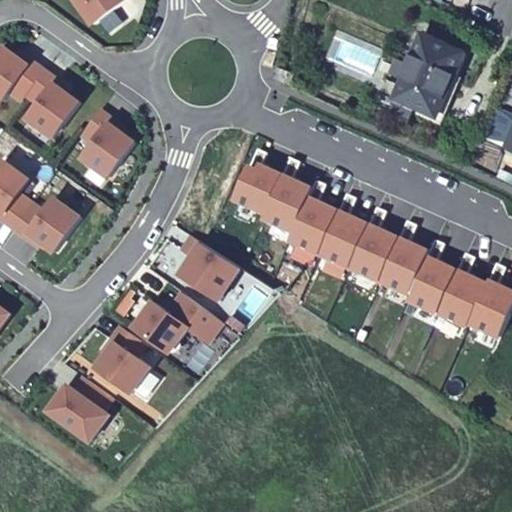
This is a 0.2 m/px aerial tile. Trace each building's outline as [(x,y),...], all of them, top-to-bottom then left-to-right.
[(89,0),(101,16),(122,0),(89,0)] [(398,88),(401,89),(440,108),(468,44),(429,26),(427,24),(398,88)] [(33,87),(51,63),(37,53),(35,57),(21,47),(9,38),(0,50),(0,85),(10,92),(16,84),(29,93),(33,87)] [(21,47),(35,57),(37,53),(24,43),(21,47)] [(35,111),(61,130),(87,96),(74,87),(61,77),(64,73),(51,63),(33,87),(45,97),(35,111)] [(61,77),(74,87),(77,83),(64,73),(61,77)] [(93,146),(119,165),(144,131),(131,121),(119,112),(122,108),(109,99),(91,123),(103,132),(93,146)] [(119,112),(131,121),(134,117),(122,108),(119,112)] [(23,216),(40,192),(28,183),(39,168),(12,149),(0,166),(0,193),(13,202),(10,206),(23,216)] [(51,231),(64,240),(89,206),(64,187),(53,201),(40,192),(23,216),(36,226),(39,222),(51,231)] [(13,202),(0,193),(0,199),(10,206),(13,202)] [(48,235),(51,231),(39,222),(36,226),(48,235)] [(248,265),(200,230),(191,243),(201,251),(188,269),(226,296),(248,265)] [(0,327),(18,303),(0,288),(0,327)] [(161,296),(142,321),(177,346),(195,321),(215,336),(229,316),(189,288),(175,306),(161,296)] [(150,337),(126,319),(116,333),(120,336),(112,348),(106,355),(141,380),(161,353),(146,343),(150,337)] [(112,348),(120,336),(116,333),(107,345),(112,348)] [(76,381),(82,385),(92,373),(86,369),(76,381)] [(76,381),(58,406),(100,436),(118,411),(112,407),(121,394),(92,373),(82,385),(76,381)]
